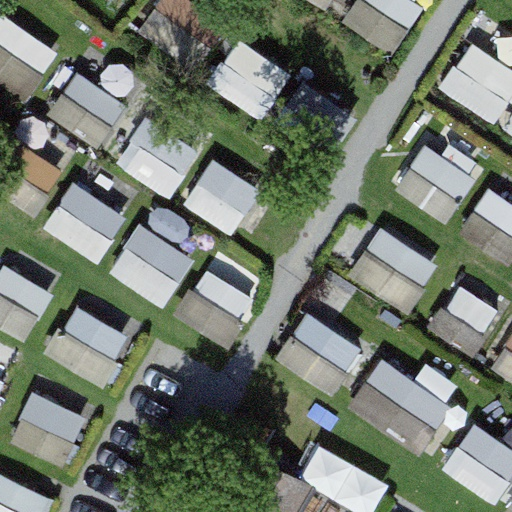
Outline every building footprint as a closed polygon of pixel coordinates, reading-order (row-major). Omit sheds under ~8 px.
[(4,0),(2,0),(0,3),(0,69),(29,91),(64,44),(4,0)] [(191,63),(240,9),(229,0),(160,0),(143,20),(191,63)] [(357,0),(348,14),(396,46),(427,0),(357,0)] [(444,81),(504,116),(511,102),(511,53),(474,31),(444,81)] [(218,80),(272,106),(295,58),(241,32),(218,80)] [(114,136),(131,86),(70,65),(53,115),(114,136)] [(170,187),(201,141),(149,105),(118,151),(170,187)] [(25,122),(0,168),(0,180),(43,204),(73,148),(25,122)] [(434,131),(402,178),(453,213),(485,166),(434,131)] [(210,152),(191,203),(246,224),(266,174),(210,152)] [(103,253),(136,204),(82,168),(49,217),(103,253)] [(465,221),(511,254),(511,184),(498,175),(465,221)] [(142,213),(116,270),(175,297),(201,241),(142,213)] [(413,304),(445,255),(386,216),(353,265),(413,304)] [(0,270),(0,315),(36,333),(63,276),(9,251),(0,270)] [(207,255),(186,312),(237,331),(258,274),(207,255)] [(455,277),(438,328),(487,344),(504,294),(455,277)] [(107,378),(137,326),(83,294),(52,346),(107,378)] [(318,295),(281,344),(336,384),(372,335),(318,295)] [(511,335),(497,359),(511,368),(511,335)] [(355,392),(424,447),(460,401),(391,346),(355,392)] [(0,400),(17,367),(0,359),(0,400)] [(39,382),(16,434),(68,457),(91,405),(39,382)] [(511,433),(478,418),(456,468),(507,491),(511,478),(511,433)] [(290,452),(253,511),(254,511),(342,511),(355,493),(290,452)] [(0,460),(0,511),(48,511),(60,490),(0,460)]
